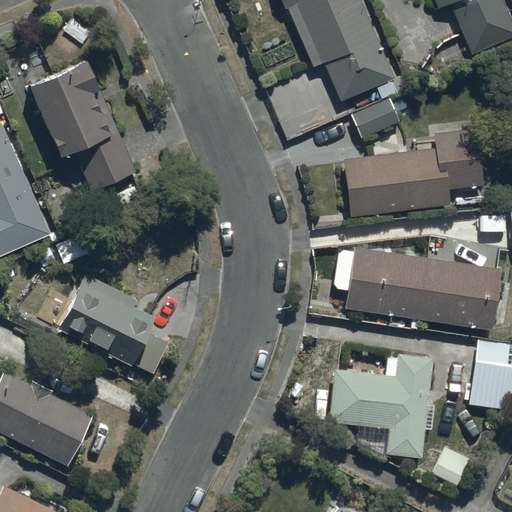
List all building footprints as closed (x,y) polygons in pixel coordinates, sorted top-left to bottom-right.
[(284,30),(293,26),(313,72),(323,67),(340,105),(393,82),(356,0),(276,0),(282,12),(277,15),(284,30)] [(430,0),(436,12),(446,8),(469,57),(511,38),(511,30),(498,0),(430,0)] [(35,47),(13,59),(23,78),(45,67),(35,47)] [(134,162),(100,87),(92,91),(82,69),(33,91),(60,150),(72,144),(89,182),(134,162)] [(386,100),(349,118),(361,143),(398,125),(386,100)] [(0,248),(48,227),(0,117),(0,248)] [(340,151),(344,208),(446,196),(444,180),(479,177),(475,121),(430,124),(431,140),(340,151)] [(496,259),(350,238),(349,244),(334,242),(329,280),(342,282),(339,300),(487,322),(496,259)] [(81,265),(53,318),(92,339),(88,347),(101,354),(106,344),(127,355),(151,308),(130,297),(134,290),(81,265)] [(511,372),(511,337),(473,333),(468,375),(511,380),(511,372)] [(424,397),(428,348),(392,346),(392,351),(382,350),(380,365),(329,360),(324,413),(355,416),(352,448),(381,451),(382,447),(417,451),(419,421),(428,422),(430,397),(424,397)] [(0,424),(65,457),(90,406),(48,384),(49,382),(29,373),(28,376),(0,361),(0,424)] [(470,452),(440,438),(427,463),(457,478),(470,452)] [(0,511),(54,511),(58,505),(2,476),(0,480),(0,511)] [(247,502),(241,511),(259,511),(261,509),(247,502)]
